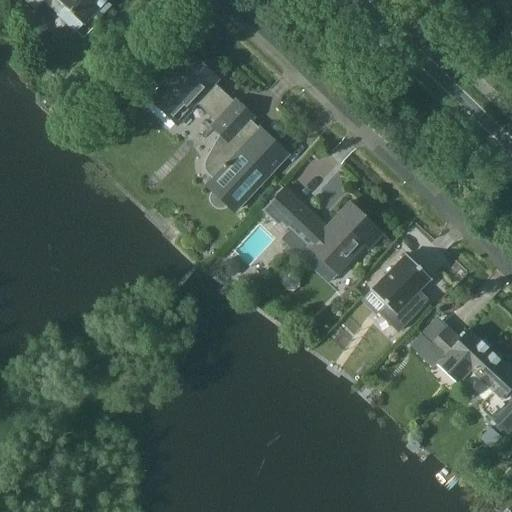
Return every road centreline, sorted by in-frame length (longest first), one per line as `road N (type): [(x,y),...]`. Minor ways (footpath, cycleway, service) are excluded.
road 1 (unclassified): [(511,276),(220,0)]
road 2 (tertiary): [(511,159),(345,0)]
